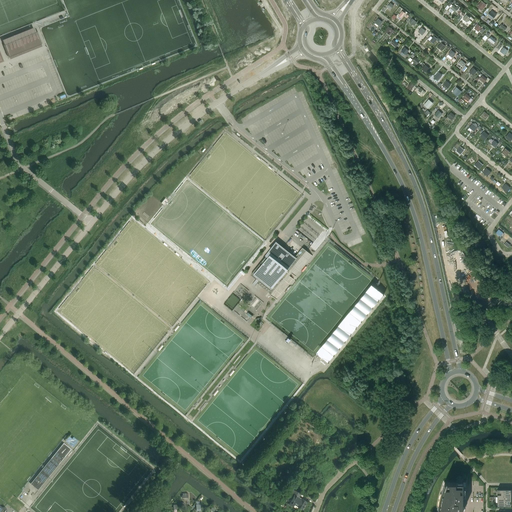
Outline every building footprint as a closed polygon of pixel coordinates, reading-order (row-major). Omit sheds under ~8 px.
[(37,27),(3,38),(10,58),(43,47),(37,27)] [(473,75),(477,71),(473,67),(469,72),(473,75)] [(428,108),(433,102),(429,99),(424,104),(428,108)] [(438,118),(442,114),(438,110),(434,114),(438,118)] [(262,260),(264,263),(255,274),(263,281),(264,280),(266,281),(263,285),(271,291),(269,294),(272,296),(308,252),(302,248),(294,258),(279,245),(276,243),(262,260)] [(373,287),(318,355),(329,364),(384,296),(373,287)] [(38,490),(60,463),(65,456),(58,450),(52,457),(30,484),(38,490)] [(466,506),(466,481),(444,481),(442,487),(440,493),(438,499),(437,505),(437,511),(463,511),(463,506),(466,506)] [(294,505),(302,509),(307,502),(299,497),(301,494),(295,491),(293,494),(294,495),(289,504),(293,507),(294,505)]
